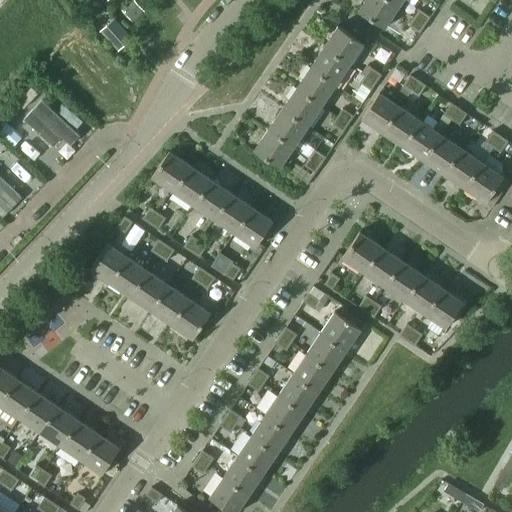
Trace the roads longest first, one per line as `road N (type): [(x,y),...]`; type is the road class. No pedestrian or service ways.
road 1 (residential): [(105,511),(343,170),(500,270)]
road 2 (unclassified): [(0,290),(143,136)]
road 3 (residential): [(143,136),(107,134),(0,246)]
road 4 (unclassified): [(143,136),(248,0)]
